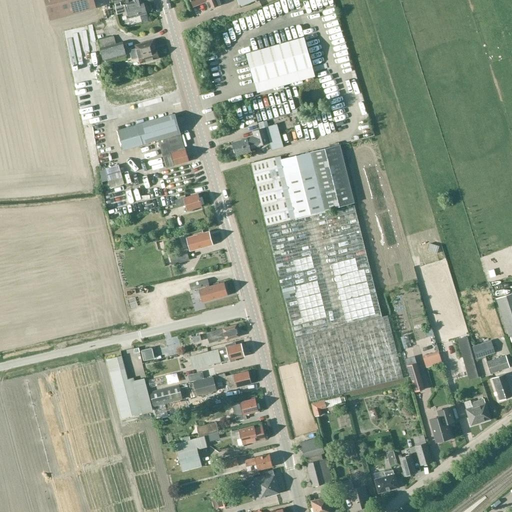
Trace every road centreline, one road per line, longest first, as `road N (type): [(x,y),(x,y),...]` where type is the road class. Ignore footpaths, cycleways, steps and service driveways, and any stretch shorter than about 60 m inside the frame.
road 1 (tertiary): [(250,308),(163,0)]
road 2 (unclassified): [(0,368),(250,308)]
road 3 (tertiary): [(301,511),(250,308)]
road 4 (residential): [(384,511),(511,415)]
